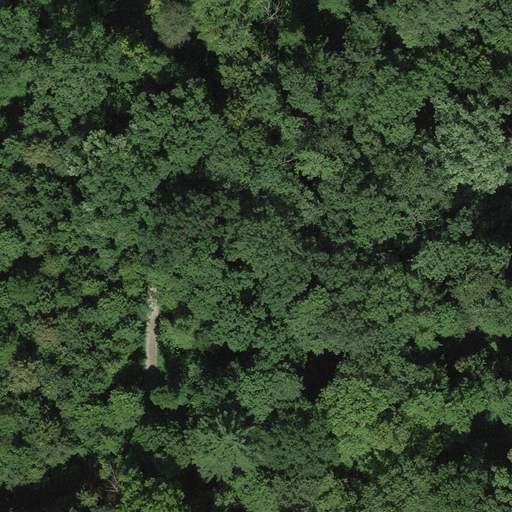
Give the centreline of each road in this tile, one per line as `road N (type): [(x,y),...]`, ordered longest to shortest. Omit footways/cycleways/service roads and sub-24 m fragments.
road 1 (track): [(144,0),(143,471)]
road 2 (track): [(511,442),(143,471)]
road 3 (track): [(0,402),(48,418),(143,471)]
road 4 (track): [(143,471),(5,511)]
